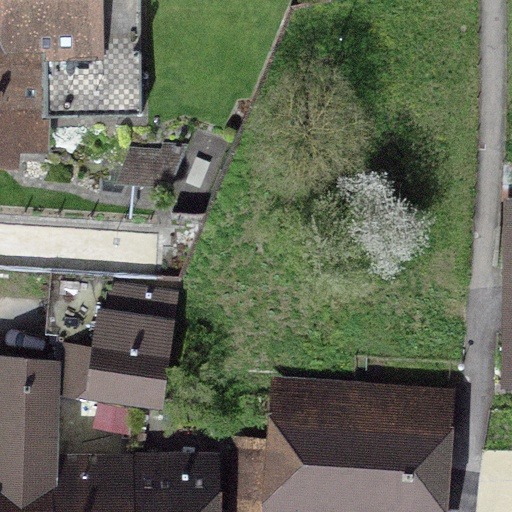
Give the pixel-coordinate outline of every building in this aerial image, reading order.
[(140,0),(0,0),(1,12),(0,12),(0,145),(38,145),(38,118),(141,118),(140,0)] [(54,358),(54,439),(96,433),(101,390),(156,401),(174,291),(61,273),(50,331),(63,333),(54,358)] [(5,456),(0,455),(0,511),(54,511),(54,480),(54,439),(54,358),(0,358),(0,387),(5,388),(5,456)] [(437,511),(447,406),(275,391),(271,439),(234,435),(227,511),(275,511),(276,503),(344,509),(343,511),(437,511)] [(217,511),(216,455),(131,456),(132,478),(131,511),(217,511)] [(131,511),(132,478),(54,480),(54,511),(131,511)]
